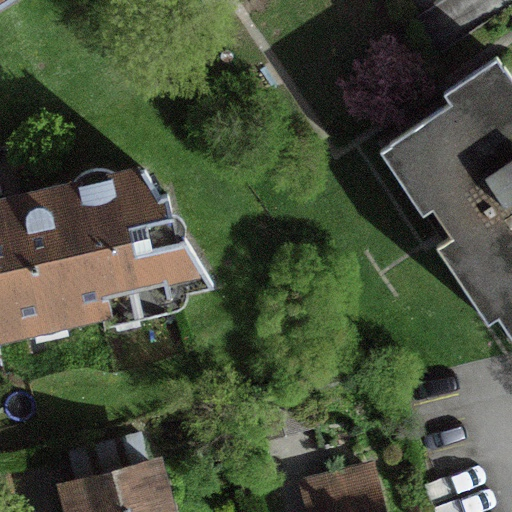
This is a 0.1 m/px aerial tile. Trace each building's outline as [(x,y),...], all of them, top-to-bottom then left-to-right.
[(511,85),(501,69),(386,145),(448,238),(443,242),(511,344),(511,85)] [(68,189),(67,190),(61,191),(71,238),(44,240),(16,244),(0,249),(0,322),(130,292),(136,320),(166,313),(163,299),(210,288),(182,241),(174,242),(164,197),(157,199),(141,173),(115,179),(102,172),(88,172),(76,178),(68,189)] [(297,435),(297,434),(313,430),(301,384),(254,395),(266,443),(297,435)] [(145,467),(137,435),(66,454),(74,484),(57,489),(62,511),(158,511),(147,466),(145,467)] [(375,511),(364,472),(302,488),(308,511),(375,511)]
